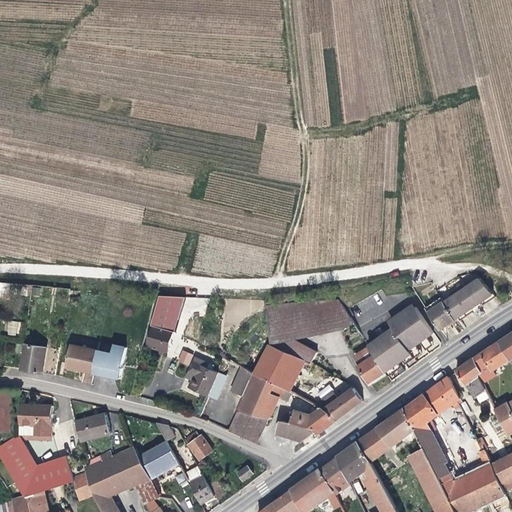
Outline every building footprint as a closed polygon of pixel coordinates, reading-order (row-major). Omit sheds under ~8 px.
[(480,277),(448,299),(459,316),(493,292),(480,277)] [(161,294),(153,324),(174,330),(177,330),(177,329),(186,296),(161,294)] [(263,301),(265,322),(267,345),(278,349),(282,350),(308,364),(309,362),(315,351),(291,339),(348,318),(332,294),(301,295),(263,301)] [(445,294),(427,306),(430,311),(448,299),(445,294)] [(459,316),(448,299),(430,311),(442,327),(459,316)] [(397,328),(371,345),(371,346),(388,372),(402,363),(406,360),(415,354),(412,350),(419,346),(423,343),(431,338),(435,334),(418,308),(412,307),(403,314),(405,317),(394,325),(397,328)] [(392,321),(394,325),(405,317),(403,314),(392,321)] [(7,321),(7,335),(19,335),(19,321),(7,321)] [(174,330),(153,324),(148,346),(169,351),(174,330)] [(511,333),(497,343),(509,361),(511,359),(511,333)] [(436,346),(431,338),(423,343),(428,351),(436,346)] [(48,346),(25,342),(22,369),(44,372),(48,346)] [(68,366),(95,371),(100,350),(100,348),(72,343),(68,366)] [(509,361),(497,343),(491,347),(502,365),(509,361)] [(100,350),(95,371),(122,377),(128,346),(116,344),(114,352),(100,350)] [(311,364),(309,362),(308,364),(282,350),(278,349),(267,345),(253,373),(284,389),(294,395),(298,397),(303,387),(294,382),(300,372),(305,374),(311,364)] [(388,372),(371,346),(363,352),(367,361),(360,365),(370,382),(388,372)] [(415,354),(418,358),(424,354),(419,346),(412,350),(415,354)] [(502,365),(491,347),(472,359),(478,368),(483,365),(489,374),(502,365)] [(182,350),(177,361),(189,366),(193,354),(182,350)] [(415,354),(406,360),(409,365),(418,358),(415,354)] [(189,386),(207,394),(218,371),(212,368),(214,364),(195,355),(185,375),(193,378),(189,386)] [(478,368),(472,359),(455,372),(464,385),(468,385),(469,388),(468,390),(474,399),(484,391),(477,376),(481,373),(478,368)] [(388,372),(392,377),(406,368),(402,363),(388,372)] [(240,368),(237,374),(248,380),(251,374),(240,368)] [(226,375),(222,373),(218,371),(207,394),(215,398),(217,394),(226,375)] [(284,389),(253,373),(235,411),(266,419),(267,419),(276,399),(279,400),(284,389)] [(248,380),(237,374),(230,391),(241,396),(248,380)] [(459,401),(446,378),(433,388),(447,409),(451,406),(456,403),(459,401)] [(355,407),(364,401),(355,387),(346,394),(355,407)] [(447,409),(433,388),(422,396),(436,417),(447,409)] [(0,389),(0,431),(8,432),(10,390),(0,389)] [(294,395),(284,389),(279,400),(291,403),(294,395)] [(337,420),(355,407),(346,394),(333,403),(320,396),(316,403),(320,405),(331,412),(337,420)] [(453,511),(466,511),(502,494),(502,492),(498,483),(489,466),(486,459),(483,451),(481,452),(480,453),(483,458),(480,460),(482,464),(484,468),(452,484),(450,479),(443,464),(446,463),(440,451),(445,449),(435,429),(433,430),(428,422),(436,417),(422,396),(402,410),(413,431),(423,450),(453,511)] [(511,433),(511,415),(506,404),(505,404),(494,410),(508,436),(511,433)] [(330,425),(337,420),(331,412),(320,405),(311,412),(297,408),(297,409),(292,408),(289,418),(312,427),(315,427),(317,430),(319,432),(330,425)] [(18,407),(18,434),(50,435),(50,407),(18,407)] [(389,448),(413,431),(402,410),(375,430),(389,448)] [(266,419),(235,411),(226,430),(255,444),(266,419)] [(74,422),(79,442),(110,434),(105,414),(74,422)] [(303,440),(317,430),(315,427),(312,427),(289,418),(282,418),(278,430),(303,440)] [(466,423),(472,434),(476,431),(471,421),(466,423)] [(168,426),(155,423),(166,442),(174,437),(168,426)] [(356,443),(368,463),(389,448),(375,430),(356,443)] [(195,433),(194,433),(183,441),(191,454),(206,445),(199,436),(198,437),(195,433)] [(486,459),(494,455),(491,448),(491,446),(488,439),(477,444),(481,452),(483,451),(486,459)] [(166,442),(137,458),(148,478),(149,480),(179,466),(166,442)] [(394,511),(388,499),(368,463),(356,443),(344,452),(358,475),(363,472),(366,478),(362,481),(379,511),(394,511)] [(83,471),(84,473),(93,495),(96,501),(101,511),(116,511),(109,498),(114,496),(114,494),(123,489),(124,491),(135,486),(136,484),(148,478),(137,458),(132,449),(112,458),(100,463),(83,471)] [(453,511),(423,450),(409,457),(437,511),(453,511)] [(8,471),(23,497),(25,497),(40,492),(73,481),(74,481),(73,478),(66,451),(8,471)] [(98,456),(100,463),(112,458),(109,452),(98,456)] [(358,475),(344,452),(335,458),(347,481),(347,482),(358,475)] [(509,478),(511,476),(511,454),(497,462),(489,466),(498,483),(509,478)] [(489,466),(497,462),(494,455),(486,459),(489,466)] [(347,481),(335,458),(319,470),(332,491),(347,481)] [(482,464),(450,479),(452,484),(484,468),(482,464)] [(247,466),(237,473),(242,481),(252,474),(247,466)] [(332,491),(319,470),(299,485),(313,506),(325,498),(328,495),(330,498),(334,495),(332,491)] [(84,473),(73,478),(74,481),(73,481),(78,500),(93,495),(84,473)] [(188,484),(194,494),(199,504),(213,496),(202,477),(188,484)] [(136,484),(135,486),(142,505),(159,497),(149,480),(148,478),(136,484)] [(511,487),(511,483),(509,478),(498,483),(502,492),(511,487)] [(188,484),(187,481),(178,485),(185,498),(194,494),(188,484)] [(215,481),(208,485),(215,497),(222,493),(215,481)] [(359,481),(354,483),(357,494),(363,492),(359,481)] [(305,511),(313,506),(299,485),(290,491),(300,511),(305,511)] [(300,511),(290,491),(282,497),(288,511),(300,511)] [(45,511),(40,492),(25,497),(29,511),(45,511)] [(10,501),(10,502),(12,511),(29,511),(25,497),(23,497),(10,501)] [(258,511),(288,511),(282,497),(265,509),(264,508),(258,511)] [(332,510),(339,506),(335,498),(328,502),(332,510)] [(0,511),(12,511),(10,502),(0,504),(0,511)]
